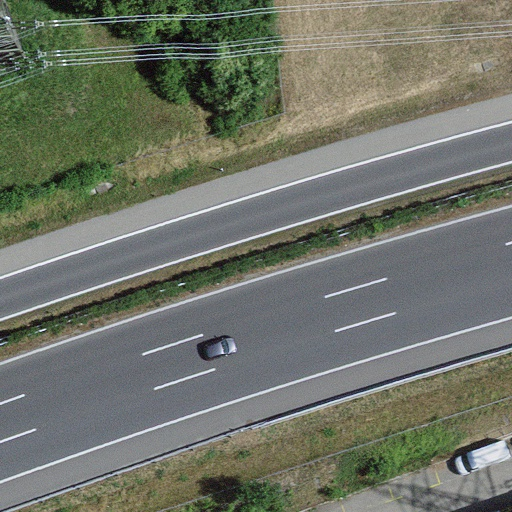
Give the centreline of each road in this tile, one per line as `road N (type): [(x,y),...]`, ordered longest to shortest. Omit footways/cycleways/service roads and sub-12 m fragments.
road 1 (motorway): [(0,424),(511,261)]
road 2 (motorway): [(511,141),(0,299)]
